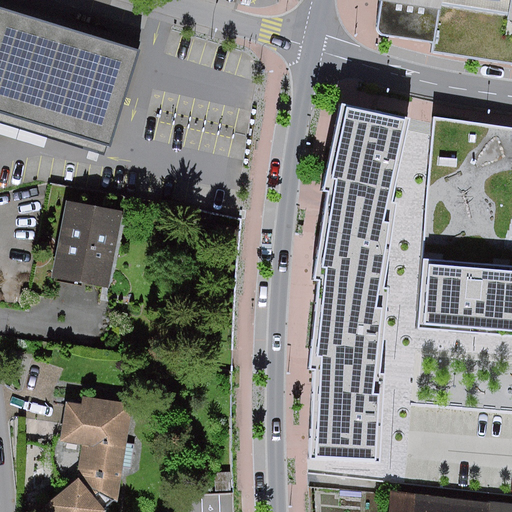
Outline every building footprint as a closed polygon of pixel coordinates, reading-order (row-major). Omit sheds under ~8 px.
[(511,0),(376,0),(371,38),(511,57),(511,0)] [(0,115),(107,148),(137,51),(0,9),(0,115)] [(388,204),(413,111),(337,95),(315,198),(320,199),(306,284),(312,286),(303,376),(309,377),(306,461),(377,465),(385,290),(392,205),(388,204)] [(511,131),(427,123),(409,331),(511,338),(511,131)] [(116,221),(69,213),(58,276),(105,285),(116,221)] [(139,422),(67,413),(66,439),(82,443),(73,490),(49,511),(78,511),(89,500),(111,502),(117,441),(136,445),(139,422)] [(511,511),(511,500),(383,492),(381,511),(511,511)]
